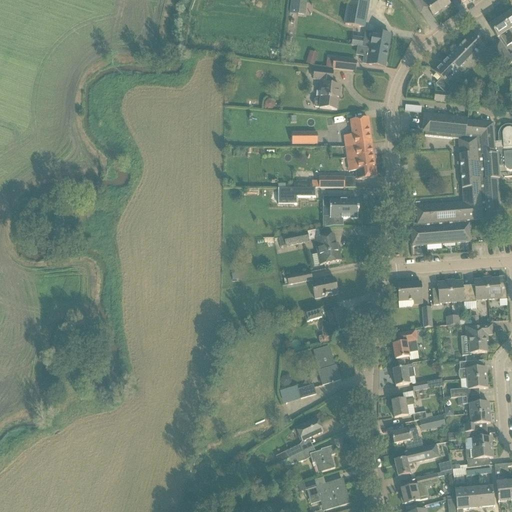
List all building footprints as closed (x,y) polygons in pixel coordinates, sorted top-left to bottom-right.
[(347,0),(344,25),(363,28),(368,0),(347,0)] [(424,5),(432,17),(449,5),(445,0),(430,0),(431,1),(424,5)] [(289,14),(304,16),(305,3),(299,2),(291,1),(289,14)] [(511,11),(501,19),(511,36),(511,11)] [(511,36),(501,19),(489,27),(497,39),(499,38),(506,47),(511,43),(511,36)] [(372,33),(370,49),(387,52),(390,36),(372,33)] [(471,35),(447,60),(455,68),(453,70),(461,78),(479,59),(476,56),(484,48),(471,35)] [(352,38),(351,46),(360,48),(362,48),(364,40),(362,39),(352,38)] [(511,60),(499,43),(492,48),(506,67),(511,63),(511,60)] [(506,67),(492,48),(486,52),(497,68),(495,70),(497,74),(506,67)] [(364,56),(363,65),(367,65),(384,68),(387,52),(370,49),(368,57),(364,56)] [(333,70),(354,72),(356,62),(334,60),(333,70)] [(455,68),(447,60),(434,73),(449,89),(461,78),(453,70),(455,68)] [(313,80),(323,82),(322,86),(322,85),(320,99),(315,99),(313,100),(313,105),(314,107),(319,108),(319,109),(326,110),(336,111),(339,87),(330,86),(331,82),(332,73),(322,72),(314,71),(313,80)] [(433,102),(449,104),(450,95),(434,93),(433,102)] [(498,167),(496,143),(494,143),(493,125),(467,122),(467,120),(424,115),(422,133),(425,133),(424,137),(458,141),(463,204),(415,208),(417,225),(412,226),(413,229),(410,230),(412,248),(470,243),(468,221),(482,220),(482,218),(486,217),(486,220),(500,219),(497,180),(499,180),(498,167)] [(371,144),(367,119),(350,122),(352,136),(351,136),(353,147),(371,144)] [(502,143),(496,143),(498,167),(504,167),(504,168),(506,171),(509,172),(511,172),(511,130),(509,129),(506,129),(503,131),(501,135),(501,136),(502,143)] [(293,146),(317,146),(317,134),(293,134),(293,146)] [(376,178),(372,155),(371,144),(353,147),(352,147),(353,158),(355,172),(356,180),(357,181),(376,178)] [(344,189),(344,181),(344,178),(319,178),(319,189),(344,189)] [(278,193),(278,205),(294,205),(294,206),(296,206),(296,198),(315,198),(315,190),(285,190),(278,190),(278,193)] [(321,229),(320,229),(321,230),(322,230),(333,227),(343,227),(343,226),(342,226),(342,220),(357,220),(357,212),(358,212),(358,210),(357,210),(357,202),(348,202),(348,198),(322,198),(322,208),(329,208),(329,218),(329,219),(322,219),(321,219),(321,229)] [(285,247),(285,248),(309,243),(307,233),(283,238),(285,247)] [(314,240),(319,267),(341,262),(338,249),(336,250),(333,236),(314,240)] [(287,278),(288,286),(312,281),(310,274),(287,278)] [(311,284),(315,300),(337,296),(334,279),(311,284)] [(475,297),(469,298),(469,304),(476,303),(476,302),(488,301),(486,279),(481,279),(481,281),(473,281),(475,297)] [(491,279),(486,279),(488,301),(500,300),(500,301),(506,301),(505,285),(499,285),(499,279),(491,280),(491,279)] [(454,281),(449,282),(451,304),(463,303),(463,304),(469,304),(469,298),(463,298),(462,282),(454,283),(454,281)] [(451,304),(449,282),(444,282),(445,284),(437,284),(438,300),(432,300),(433,307),(439,306),(439,305),(451,304)] [(397,286),(398,303),(413,302),(413,306),(422,305),(421,284),(397,286)] [(336,304),(320,309),(323,319),(324,322),(322,322),(321,324),(322,328),(321,333),(324,340),(332,337),(332,335),(338,333),(347,330),(341,310),(338,311),(336,304)] [(317,310),(304,314),(306,324),(320,320),(323,319),(322,316),(320,309),(317,310)] [(422,310),(424,329),(431,329),(430,309),(422,310)] [(459,323),(459,317),(452,318),(453,327),(471,325),(471,322),(459,323)] [(462,357),(462,358),(471,357),(471,356),(470,356),(470,355),(486,354),(485,337),(492,336),(491,326),(481,327),(465,328),(466,338),(470,338),(471,345),(461,346),(462,357)] [(392,346),(395,361),(409,359),(408,354),(417,352),(413,332),(397,335),(399,345),(392,346)] [(314,353),(319,372),(318,373),(322,387),(331,384),(331,385),(333,384),(339,382),(335,368),(334,368),(328,348),(314,353)] [(467,381),(486,379),(485,369),(468,370),(467,363),(474,363),(474,358),(465,359),(465,363),(459,364),(460,370),(459,370),(459,373),(458,374),(458,376),(458,377),(459,379),(460,380),(460,381),(467,381)] [(413,377),(411,366),(405,367),(406,369),(392,371),(395,388),(405,386),(409,385),(408,378),(413,377)] [(280,380),(280,384),(283,387),(287,386),(290,383),(290,379),(286,376),(282,377),(280,380)] [(486,379),(467,381),(468,391),(477,390),(487,390),(486,379)] [(435,388),(434,382),(426,383),(426,382),(415,384),(411,385),(412,392),(427,389),(435,388)] [(297,391),(300,401),(316,396),(313,387),(297,391)] [(412,406),(414,406),(413,400),(405,401),(405,402),(405,401),(401,402),(391,404),(394,419),(404,418),(407,417),(408,417),(406,407),(412,406)] [(469,405),(470,416),(489,414),(488,404),(469,405)] [(426,420),(425,416),(424,413),(414,415),(412,415),(412,416),(414,422),(426,420)] [(464,430),(457,430),(457,434),(464,434),(477,433),(476,426),(490,425),(489,414),(470,416),(470,421),(466,421),(467,426),(464,426),(464,430)] [(442,417),(426,420),(427,426),(427,427),(428,431),(445,427),(442,417)] [(297,429),(303,442),(322,434),(316,420),(297,429)] [(401,433),(391,435),(393,445),(405,443),(405,446),(405,447),(407,453),(414,451),(414,452),(423,450),(421,441),(419,442),(416,429),(413,430),(408,431),(401,433)] [(472,450),(472,451),(492,449),(491,439),(477,440),(477,433),(464,434),(465,451),(472,450)] [(285,452),(288,459),(303,453),(301,447),(285,452)] [(320,451),(320,452),(309,455),(312,464),(314,463),(317,475),(335,469),(334,469),(330,457),(335,456),(332,447),(320,451)] [(405,460),(394,463),(397,478),(409,475),(407,466),(438,459),(435,447),(423,450),(414,452),(414,451),(407,453),(404,453),(405,460)] [(452,467),(452,471),(460,470),(466,470),(467,469),(480,468),(480,460),(492,459),(492,449),(472,451),(473,460),(466,461),(467,467),(460,467),(458,466),(452,467)] [(303,453),(288,459),(290,464),(290,466),(306,461),(305,459),(303,453)] [(511,502),(509,482),(504,483),(503,478),(500,479),(499,469),(494,469),(498,504),(511,502)] [(433,476),(416,480),(417,487),(438,482),(436,475),(433,476)] [(314,482),(303,485),(305,491),(305,492),(308,491),(312,503),(320,501),(322,511),(323,511),(330,510),(337,508),(346,505),(342,492),(345,491),(342,481),(332,484),(321,487),(318,488),(316,488),(314,482)] [(467,485),(454,486),(455,492),(456,506),(456,511),(462,511),(469,511),(467,490),(467,485)] [(402,499),(400,499),(402,505),(404,505),(404,506),(414,504),(418,503),(427,500),(423,486),(417,487),(415,488),(401,491),(402,499)] [(268,496),(266,488),(250,493),(252,500),(268,496)] [(492,488),(480,489),(481,509),(494,508),(492,488)] [(480,489),(467,490),(469,511),(481,509),(480,489)]
